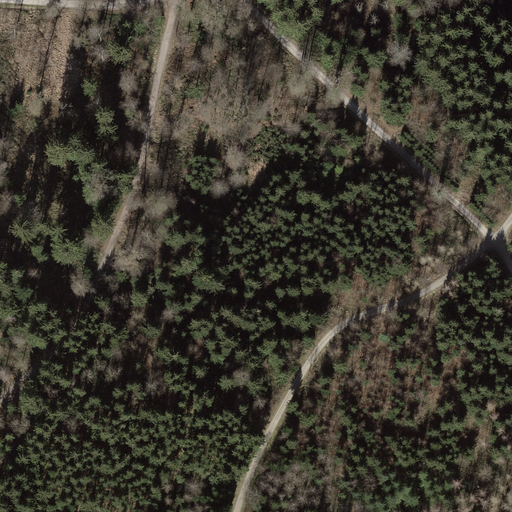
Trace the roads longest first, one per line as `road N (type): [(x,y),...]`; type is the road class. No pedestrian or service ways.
road 1 (track): [(0,400),(76,321),(138,179),(176,0)]
road 2 (track): [(237,511),(263,443),(329,335),(445,281),(511,221)]
road 3 (track): [(511,266),(497,240),(244,0)]
